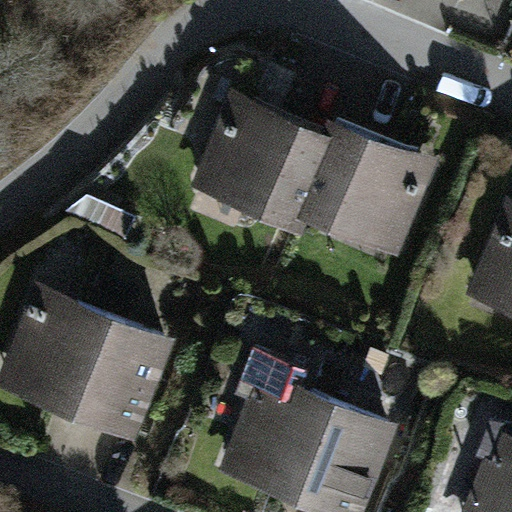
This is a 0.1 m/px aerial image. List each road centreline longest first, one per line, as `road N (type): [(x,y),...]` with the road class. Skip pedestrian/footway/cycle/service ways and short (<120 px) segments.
road 1 (residential): [(0,221),(192,37),(268,9),(377,28),(511,82)]
road 2 (residential): [(118,511),(41,483),(0,454)]
